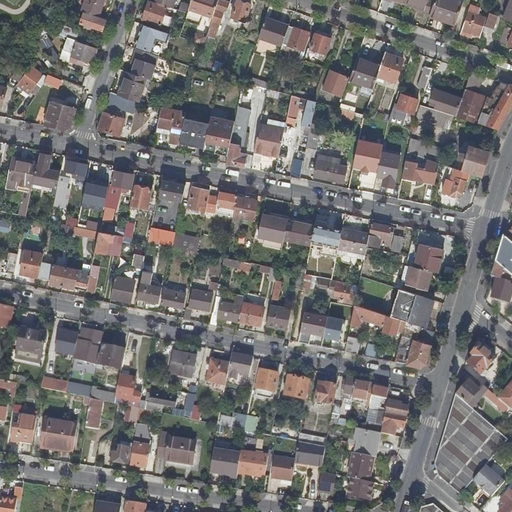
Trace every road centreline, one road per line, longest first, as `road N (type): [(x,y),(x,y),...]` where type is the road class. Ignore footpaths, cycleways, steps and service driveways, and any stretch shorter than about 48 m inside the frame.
road 1 (residential): [(438,388),(0,294)]
road 2 (residential): [(485,230),(77,146)]
road 3 (residential): [(0,465),(303,511)]
road 4 (residential): [(297,0),(511,72)]
road 5 (residential): [(77,146),(131,0)]
